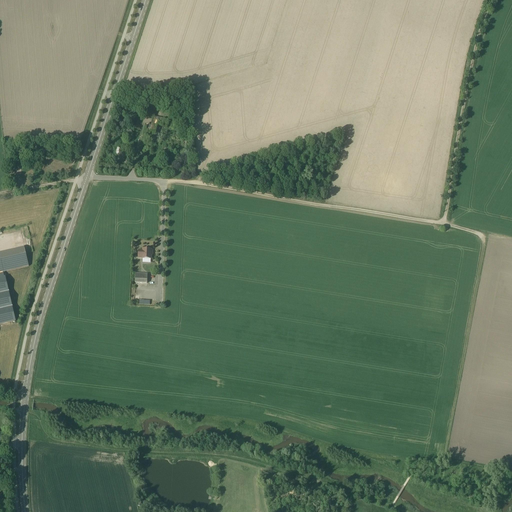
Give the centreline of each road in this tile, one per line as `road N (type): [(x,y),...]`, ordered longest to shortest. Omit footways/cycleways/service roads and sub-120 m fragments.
road 1 (primary): [(25,394),(37,332),(147,0)]
road 2 (track): [(87,175),(185,180),(442,220)]
road 3 (track): [(442,463),(484,243),(442,220)]
road 4 (track): [(442,220),(490,0)]
